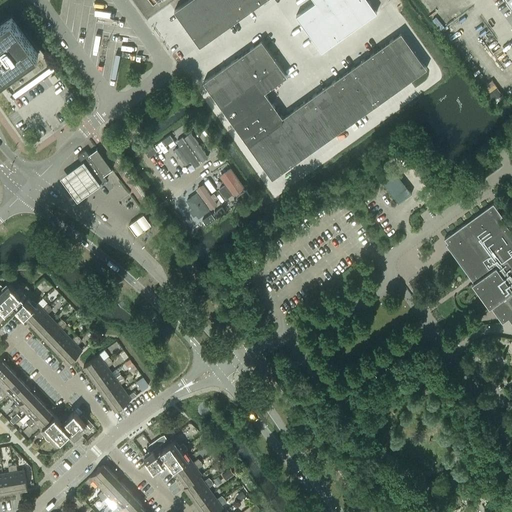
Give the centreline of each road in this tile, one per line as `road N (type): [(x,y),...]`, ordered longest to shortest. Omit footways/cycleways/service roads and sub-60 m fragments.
road 1 (unknown): [(183,67),(282,177),(426,78),(431,65),(393,18)]
road 2 (secondary): [(233,359),(133,252),(37,179)]
road 3 (secondary): [(21,195),(146,295),(215,369)]
road 4 (unclassified): [(113,106),(160,73),(161,58),(119,0)]
road 5 (secondary): [(215,369),(308,478)]
road 6 (residential): [(113,434),(79,386),(60,387),(17,341)]
road 7 (secondary): [(308,478),(233,359)]
road 8 (unclassified): [(113,106),(38,0)]
road 9 (residential): [(113,434),(215,369)]
